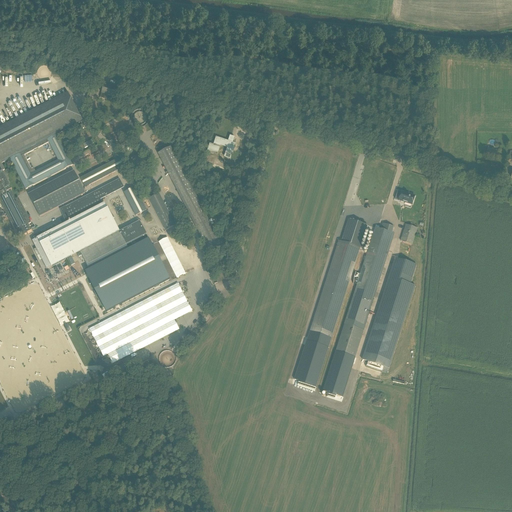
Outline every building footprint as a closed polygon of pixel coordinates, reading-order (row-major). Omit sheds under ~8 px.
[(105,83),(101,94),(116,98),(118,91),(108,87),(109,84),(105,83)] [(0,203),(18,239),(31,232),(28,225),(31,223),(18,199),(15,200),(5,181),(7,180),(3,173),(1,174),(0,172),(5,170),(1,163),(9,159),(26,190),(35,185),(51,177),(63,170),(63,171),(73,166),(57,135),(82,122),(68,93),(0,128),(0,203)] [(70,131),(61,136),(63,140),(72,135),(70,131)] [(216,138),(212,150),(217,151),(217,152),(218,148),(221,149),(222,146),(227,147),(228,145),(232,146),(233,143),(234,138),(230,136),(228,142),(216,138)] [(92,140),(83,145),(85,149),(94,144),(92,140)] [(77,144),(68,148),(70,152),(79,147),(77,144)] [(158,154),(208,252),(221,245),(171,148),(158,154)] [(486,154),(495,157),(497,151),(487,148),(486,154)] [(210,156),(208,162),(222,168),(225,161),(210,156)] [(80,179),(85,188),(124,167),(120,158),(80,179)] [(28,195),(39,217),(85,193),(74,171),(28,195)] [(80,253),(89,271),(149,240),(140,222),(119,232),(105,204),(103,205),(101,201),(124,188),(119,180),(65,208),(65,207),(60,210),(66,224),(52,232),(48,233),(32,242),(46,269),(51,267),(52,268),(68,259),(72,258),(80,253)] [(124,193),(136,217),(146,211),(134,188),(124,193)] [(412,205),(414,197),(415,197),(398,191),(395,200),(412,205)] [(149,199),(166,231),(175,226),(159,194),(149,199)] [(348,220),(341,242),(360,249),(367,226),(348,220)] [(358,283),(323,392),(328,394),(327,398),(335,401),(337,396),(342,398),(370,311),(371,309),(380,279),(394,234),(392,234),(394,228),(383,224),(381,230),(375,228),(360,275),(356,274),(355,277),(357,278),(356,282),(358,283)] [(400,241),(412,245),(417,229),(406,225),(400,241)] [(89,271),(86,272),(106,313),(170,280),(149,240),(89,271)] [(338,242),(294,381),(299,382),(297,386),(315,392),(360,249),(341,242),(338,242)] [(383,367),(389,369),(415,287),(410,285),(416,266),(395,259),(362,360),(368,362),(367,367),(382,371),(383,367)]
